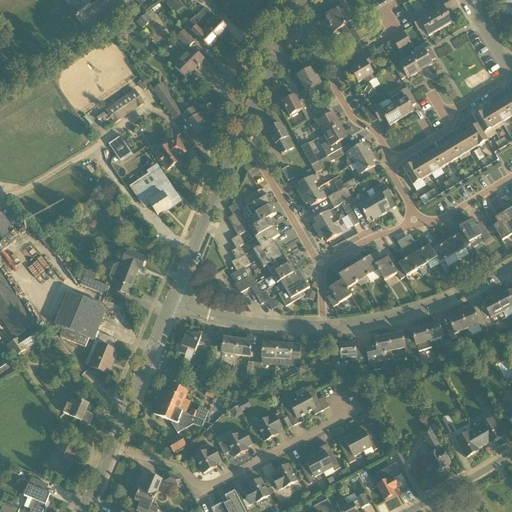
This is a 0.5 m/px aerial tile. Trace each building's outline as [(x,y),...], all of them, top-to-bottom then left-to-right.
[(99,0),(70,0),(67,3),(76,16),(99,0)] [(184,7),(177,0),(169,0),(166,3),(175,14),(184,7)] [(326,38),(341,29),(352,47),(365,39),(360,30),(363,28),(351,8),(348,9),(342,0),(339,0),(334,4),(337,9),(325,17),(327,21),(319,26),(326,38)] [(438,12),(432,16),(440,30),(452,23),(447,14),(458,8),(453,0),(442,0),(434,5),(438,12)] [(131,10),(129,7),(123,11),(119,8),(88,33),(93,41),(131,10)] [(201,23),(207,29),(217,39),(227,29),(216,19),(205,9),(197,18),(201,23)] [(440,30),(432,16),(426,19),(422,13),(411,19),(414,25),(418,31),(423,28),(429,37),(440,30)] [(136,23),(143,30),(152,22),(145,15),(136,23)] [(208,49),(217,39),(207,29),(201,23),(192,32),(193,34),(197,39),(208,49)] [(188,49),(194,43),(183,32),(177,38),(188,49)] [(399,37),(405,49),(411,59),(420,72),(432,65),(430,62),(435,59),(429,49),(424,52),(417,56),(410,46),(404,34),(399,37)] [(405,49),(399,37),(393,41),(400,52),(405,49)] [(192,50),(174,69),(186,79),(203,60),(192,50)] [(374,61),(370,54),(357,62),(360,66),(351,71),(358,84),(364,80),(367,86),(372,83),(378,79),(370,64),(374,61)] [(402,80),(406,78),(408,80),(420,72),(411,59),(395,69),(400,79),(402,80)] [(304,99),(308,97),(315,93),(313,89),(321,85),(317,77),(315,78),(310,69),(297,77),(304,90),(300,93),(304,99)] [(174,121),(184,115),(173,99),(162,84),(153,91),(174,121)] [(390,101),(393,106),(401,120),(413,112),(411,108),(416,105),(407,89),(401,93),(401,94),(390,101)] [(134,91),(105,111),(115,125),(144,105),(134,91)] [(301,111),(307,122),(314,118),(304,100),(298,103),(294,96),(282,103),(290,118),(301,111)] [(502,102),(511,118),(511,117),(511,98),(511,97),(502,102)] [(502,102),(492,108),(502,124),(511,118),(502,102)] [(389,127),(401,120),(393,106),(382,112),(379,106),(372,110),(380,122),(385,119),(389,127)] [(195,108),(184,116),(180,119),(195,137),(206,128),(207,124),(195,108)] [(492,108),(483,114),(492,129),(502,124),(492,108)] [(478,126),(487,141),(496,135),(492,129),(483,114),(474,119),(478,126)] [(320,129),(324,136),(340,127),(333,115),(322,121),(318,116),(314,118),(307,122),(313,133),(320,129)] [(281,156),(294,149),(280,124),(268,131),(281,156)] [(487,142),(487,141),(478,126),(469,132),(478,147),(487,142)] [(498,139),(508,135),(505,126),(495,130),(498,139)] [(340,127),(324,136),(328,143),(321,146),(327,157),(339,151),(335,145),(347,139),(340,127)] [(469,132),(459,137),(469,153),(478,147),(469,132)] [(121,136),(109,143),(121,163),(133,155),(121,136)] [(469,153),(459,137),(450,143),(459,158),(469,153)] [(181,145),(177,138),(155,155),(162,165),(163,164),(167,171),(181,162),(179,159),(187,153),(181,145)] [(504,139),(500,141),(504,148),(508,145),(504,139)] [(504,148),(500,141),(495,144),(500,150),(504,148)] [(450,143),(441,149),(450,164),(459,158),(450,143)] [(362,145),(357,148),(347,154),(349,158),(347,159),(346,164),(348,168),(353,165),(356,163),(371,154),(368,148),(364,150),(362,145)] [(431,154),(441,170),(450,164),(441,149),(431,154)] [(340,150),(339,151),(327,157),(331,163),(343,156),(340,150)] [(479,150),(474,153),(478,161),(484,158),(479,150)] [(360,177),(373,169),(375,168),(372,164),(376,162),(371,154),(356,163),(359,168),(356,170),(360,177)] [(431,154),(422,160),(431,175),(441,170),(431,154)] [(318,163),(314,156),(307,160),(311,167),(318,163)] [(332,165),(331,163),(327,157),(311,167),(316,175),(332,165)] [(489,157),(485,160),(489,166),(493,164),(489,157)] [(422,160),(413,165),(422,181),(431,175),(422,160)] [(489,166),(485,160),(481,162),(485,169),(489,166)] [(422,181),(413,165),(403,171),(413,186),(422,181)] [(295,178),(289,168),(282,171),(288,182),(295,178)] [(471,168),(467,171),(471,177),(475,175),(471,168)] [(466,180),(471,177),(467,171),(462,173),(466,180)] [(297,192),(301,199),(316,190),(314,185),(317,183),(313,177),(298,186),(301,190),(297,192)] [(171,207),(152,179),(142,186),(147,193),(151,191),(156,199),(149,203),(158,216),(171,207)] [(453,179),(448,182),(452,188),(456,186),(453,179)] [(344,186),(345,189),(347,191),(348,191),(357,185),(354,180),(344,186)] [(452,188),(448,182),(444,185),(448,191),(452,188)] [(378,194),(369,199),(380,218),(387,214),(385,210),(389,208),(386,202),(391,199),(384,186),(376,191),(378,194)] [(347,191),(345,189),(328,199),(331,204),(344,197),(342,194),(347,191)] [(320,195),(316,190),(301,199),(306,206),(309,204),(311,208),(327,200),(323,193),(320,195)] [(434,190),(428,194),(432,200),(438,197),(434,190)] [(348,191),(347,191),(342,194),(344,197),(349,207),(355,203),(348,191)] [(432,200),(428,194),(425,196),(420,199),(424,205),(429,202),(432,200)] [(247,208),(252,217),(273,205),(271,202),(269,203),(266,197),(247,208)] [(341,205),(348,217),(353,214),(349,207),(344,197),(331,204),(334,209),(341,205)] [(511,206),(506,197),(501,200),(508,212),(504,214),(510,224),(505,227),(511,236),(511,235),(511,206)] [(380,218),(369,199),(358,206),(367,221),(371,219),(373,222),(380,218)] [(257,226),(269,219),(276,215),(273,209),(275,208),(273,205),(252,217),(257,226)] [(0,240),(14,232),(0,210),(0,240)] [(510,224),(504,214),(496,219),(491,210),(485,213),(502,242),(511,236),(505,227),(510,224)] [(313,227),(317,234),(332,225),(329,220),(332,219),(329,212),(314,221),(316,225),(313,227)] [(238,213),(233,216),(228,219),(233,228),(243,222),(238,213)] [(359,224),(353,214),(348,217),(354,228),(359,224)] [(251,241),(255,239),(276,227),(274,224),(272,225),(269,219),(257,226),(248,231),(246,232),(251,241)] [(459,229),(469,244),(481,237),(485,243),(490,240),(483,228),(478,231),(472,221),(459,229)] [(248,231),(243,222),(233,228),(238,237),(240,236),(246,232),(248,231)] [(332,225),(317,234),(321,241),(325,239),(327,243),(342,235),(338,228),(335,230),(332,225)] [(278,230),(276,227),(255,239),(260,248),(272,241),(279,237),(276,231),(278,230)] [(447,243),(455,256),(458,262),(469,255),(468,255),(473,252),(469,244),(459,229),(453,233),(456,238),(447,243)] [(244,245),(240,236),(238,237),(231,241),(236,249),(240,247),(244,245)] [(275,247),(272,241),(260,248),(253,251),(258,260),(279,248),(277,245),(275,247)] [(444,263),(455,256),(447,243),(438,248),(435,243),(429,247),(436,260),(440,266),(443,270),(447,267),(444,263)] [(231,252),(236,260),(245,256),(240,247),(236,249),(231,252)] [(428,265),(436,260),(429,247),(420,252),(417,247),(411,250),(425,275),(427,274),(426,272),(430,269),(428,265)] [(263,269),(267,267),(282,258),(279,252),(281,251),(279,248),(258,260),(263,269)] [(398,266),(406,278),(419,270),(423,277),(425,275),(411,250),(404,254),(407,259),(398,266)] [(125,265),(124,267),(118,265),(114,267),(109,277),(111,282),(117,284),(114,291),(128,296),(138,270),(141,271),(146,259),(127,252),(122,264),(125,265)] [(231,263),(237,273),(243,269),(250,265),(245,256),(236,260),(231,263)] [(267,267),(272,276),(293,263),(291,261),(289,262),(286,256),(282,258),(267,267)] [(378,271),(375,266),(370,258),(361,263),(358,258),(352,261),(365,284),(367,283),(365,279),(378,271)] [(388,259),(375,266),(378,271),(384,282),(397,275),(401,281),(406,278),(398,266),(394,268),(388,259)] [(339,277),(342,282),(347,289),(360,282),(362,286),(365,284),(352,261),(345,266),(348,271),(339,277)] [(277,285),(280,282),(296,273),(293,268),(294,267),(293,263),(272,276),(277,285)] [(472,271),(474,277),(481,274),(479,268),(472,271)] [(232,275),(237,284),(252,276),(249,271),(246,273),(243,269),(237,273),(232,275)] [(280,282),(286,291),(306,279),(305,276),(303,277),(299,271),(296,273),(280,282)] [(0,274),(0,317),(15,340),(35,327),(0,274)] [(240,294),(251,288),(257,285),(252,276),(237,284),(235,285),(240,294)] [(80,286),(105,296),(108,289),(83,279),(80,286)] [(306,279),(286,291),(285,292),(279,296),(286,308),(300,299),(298,296),(310,289),(306,283),(308,282),(306,279)] [(347,289),(342,282),(329,289),(335,298),(329,302),(333,308),(352,297),(347,289)] [(262,293),(257,285),(251,288),(256,297),(262,293)] [(265,291),(262,293),(256,297),(261,306),(267,302),(271,300),(265,291)] [(313,302),(316,294),(308,291),(305,299),(313,302)] [(507,292),(495,299),(503,314),(511,308),(511,297),(510,298),(507,292)] [(94,341),(105,312),(102,307),(68,293),(55,326),(62,329),(83,337),(94,341)] [(271,300),(267,302),(272,311),(277,308),(272,299),(271,300)] [(506,319),(503,314),(495,299),(483,305),(486,311),(481,313),(488,329),(506,319)] [(461,315),(467,330),(468,330),(470,336),(482,332),(488,330),(488,329),(481,313),(476,316),(473,309),(461,315)] [(445,329),(450,341),(456,338),(455,336),(467,330),(461,315),(448,320),(451,326),(445,329)] [(425,328),(429,342),(443,338),(438,323),(425,328)] [(417,351),(412,352),(415,365),(416,369),(422,367),(418,353),(432,349),(429,342),(425,328),(411,332),(417,351)] [(83,337),(62,329),(59,338),(80,346),(83,337)] [(15,358),(28,349),(37,343),(35,339),(30,332),(8,347),(15,358)] [(117,353),(112,351),(116,341),(99,333),(96,342),(100,343),(89,368),(106,375),(111,363),(113,364),(117,353)] [(199,345),(217,349),(219,338),(191,333),(191,335),(187,333),(184,340),(181,339),(175,352),(186,356),(188,350),(195,353),(199,345)] [(402,334),(388,337),(391,352),(405,349),(402,334)] [(391,352),(388,337),(374,340),(376,347),(366,349),(370,365),(393,360),(391,352)] [(236,356),(238,341),(224,339),(224,340),(222,354),(216,353),(212,370),(219,371),(220,364),(234,366),(236,356)] [(238,341),(236,356),(250,358),(252,343),(238,341)] [(454,352),(450,341),(444,343),(448,354),(454,352)] [(340,345),(341,353),(339,352),(333,353),(334,361),(333,362),(333,364),(333,365),(333,367),(334,368),(334,369),(335,369),(336,370),(337,370),(348,369),(350,369),(351,368),(351,367),(352,365),(352,363),(352,361),(350,359),(356,359),(356,363),(365,363),(368,362),(364,349),(355,351),(355,344),(340,345)] [(276,366),(276,360),(278,345),(263,345),(262,360),(264,360),(264,366),(276,366)] [(276,360),(276,366),(276,367),(285,368),(285,361),(291,361),(292,358),(299,359),(299,347),(278,345),(276,360)] [(409,366),(415,365),(412,352),(406,354),(409,366)] [(0,362),(0,374),(10,368),(5,360),(0,362)] [(246,380),(253,381),(255,364),(248,363),(246,380)] [(255,364),(253,381),(259,381),(261,364),(255,364)] [(158,403),(181,412),(182,413),(186,415),(191,402),(186,400),(189,392),(171,385),(168,393),(164,391),(158,403)] [(312,387),(305,390),(307,394),(298,399),(307,415),(313,412),(315,417),(324,412),(312,387)] [(486,396),(480,400),(488,413),(494,410),(486,396)] [(63,415),(81,422),(80,424),(87,427),(89,426),(92,418),(91,416),(86,413),(89,406),(83,403),(84,401),(78,398),(77,401),(71,399),(69,405),(67,405),(63,415)] [(301,418),(307,415),(298,399),(289,404),(287,400),(281,403),(294,428),(303,423),(301,418)] [(178,434),(183,431),(189,416),(186,415),(182,413),(181,412),(158,403),(154,415),(171,422),(178,434)] [(239,406),(228,411),(231,417),(233,416),(234,419),(243,414),(239,406)] [(199,420),(204,423),(208,412),(199,408),(197,412),(193,411),(191,417),(199,420)] [(504,422),(508,420),(511,426),(511,408),(511,409),(500,416),(504,422)] [(270,419),(250,429),(255,439),(255,440),(262,436),(265,443),(278,436),(277,433),(283,430),(275,416),(270,419)] [(445,419),(439,422),(447,436),(453,433),(445,419)] [(480,428),(474,431),(483,447),(489,444),(490,445),(503,438),(492,420),(479,427),(480,428)] [(354,437),(363,453),(372,448),(374,452),(380,449),(367,424),(358,429),(360,434),(354,437)] [(442,450),(434,437),(430,429),(421,434),(425,442),(433,455),(428,458),(428,459),(421,463),(427,473),(434,469),(437,474),(438,473),(439,473),(442,473),(444,470),(445,469),(445,468),(450,465),(442,450)] [(483,447),(474,431),(468,435),(468,434),(455,441),(466,459),(479,452),(478,451),(483,447)] [(245,432),(226,442),(235,458),(248,451),(247,449),(252,446),(245,432)] [(363,453),(354,437),(349,440),(346,435),(337,440),(350,465),(355,462),(354,458),(363,453)] [(174,454),(183,449),(186,447),(180,436),(168,444),(174,454)] [(59,443),(46,472),(64,481),(78,452),(59,443)] [(321,454),(315,457),(323,474),(333,469),(335,473),(341,469),(328,445),(318,450),(321,454)] [(195,458),(198,463),(204,475),(217,468),(216,465),(221,462),(214,448),(195,458)] [(381,452),(384,457),(389,454),(386,449),(381,452)] [(314,479),(323,474),(315,457),(309,460),(307,456),(297,461),(310,485),(316,482),(314,479)] [(394,493),(398,491),(392,479),(402,473),(397,464),(370,479),(375,488),(377,487),(385,501),(395,496),(394,493)] [(284,489),(297,482),(288,466),(275,473),(277,475),(271,478),(278,492),(284,489)] [(341,473),(344,479),(349,476),(346,470),(341,473)] [(178,488),(181,480),(168,475),(165,482),(178,488)] [(161,481),(154,477),(148,492),(140,488),(135,502),(140,504),(137,511),(152,511),(154,508),(151,507),(157,493),(156,492),(161,481)] [(36,501),(31,511),(32,511),(42,511),(50,496),(45,494),(48,486),(32,479),(24,497),(28,499),(28,498),(36,501)] [(261,480),(248,487),(249,490),(244,492),(251,507),(270,497),(261,480)] [(245,511),(235,492),(225,497),(228,503),(225,505),(224,503),(211,510),(212,511),(245,511)] [(361,492),(344,501),(336,505),(339,511),(356,511),(361,508),(362,510),(369,506),(361,492)] [(331,511),(333,511),(328,501),(319,506),(320,508),(312,511),(311,510),(306,511),(331,511)]
